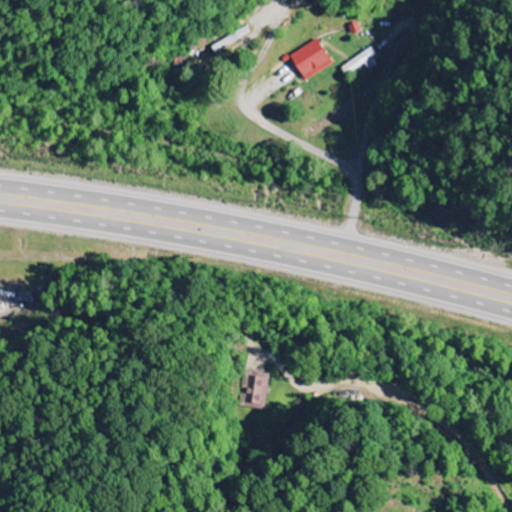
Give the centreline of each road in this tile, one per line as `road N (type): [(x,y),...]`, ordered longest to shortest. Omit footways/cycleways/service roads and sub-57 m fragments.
road 1 (trunk): [(511,287),(166,206),(0,183)]
road 2 (trunk): [(0,212),(285,258),(511,314)]
road 3 (residential): [(347,272),(359,180),(242,107),(241,83),(266,44)]
road 4 (residential): [(258,359),(271,358),(311,390),(362,377),(393,392),(511,412)]
